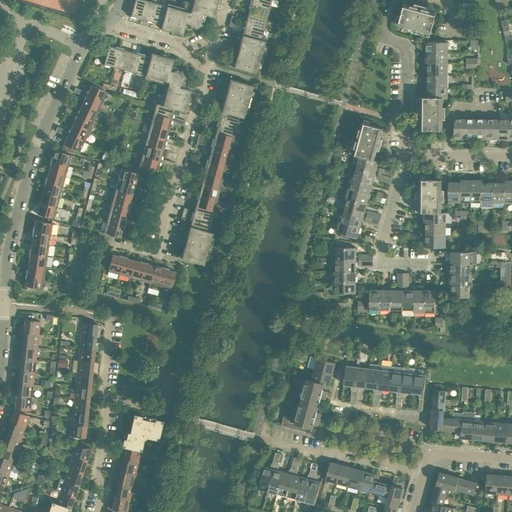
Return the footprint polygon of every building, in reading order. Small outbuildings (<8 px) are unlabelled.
[(144,0),(134,0),(130,16),(161,25),(160,29),(182,35),(184,27),(189,29),(204,20),(206,15),(213,17),(218,0),(193,0),(190,11),(191,11),(188,12),(144,0)] [(251,0),(250,5),(242,36),(239,47),(248,49),(248,51),(247,51),(246,53),(247,53),(247,55),(246,54),(245,56),(246,57),(246,59),(236,56),(233,67),(256,74),(265,41),(261,40),(271,0),(272,0),(276,1),(276,0),(251,0)] [(398,25),(414,30),(431,34),(436,12),(426,10),(427,7),(415,4),(414,6),(404,4),(398,25)] [(426,42),(426,53),(426,64),(428,64),(427,97),(420,97),(420,130),(442,131),(442,120),(445,120),(445,108),(443,108),(443,98),(447,98),(448,42),(426,42)] [(185,83),(178,71),(176,68),(171,67),(173,59),(151,53),(150,57),(108,46),(103,65),(167,82),(168,84),(162,105),(156,103),(138,167),(157,172),(160,163),(166,165),(167,161),(161,159),(165,142),(172,144),(173,140),(167,138),(171,121),(177,123),(179,119),(172,117),(174,109),(185,112),(191,90),(183,88),(185,83)] [(208,232),(240,117),(244,118),(253,86),(230,80),(227,91),(236,94),(235,96),(234,95),(234,97),(235,98),(235,99),(233,99),(233,101),(234,101),(233,103),(224,101),(221,112),(190,226),(186,238),(196,241),(195,242),(194,242),(194,244),(195,244),(194,246),(193,246),(193,248),(194,248),(193,250),(184,247),(181,259),(204,265),(212,233),(208,232)] [(79,95),(85,97),(86,95),(102,103),(107,92),(91,85),(87,93),(81,91),(79,95)] [(86,95),(85,97),(82,105),(98,113),(102,103),(86,95)] [(70,114),(76,117),(77,115),(93,122),(98,113),(82,105),(78,113),(72,110),(70,114)] [(77,115),(76,117),(72,125),(88,132),(93,122),(77,115)] [(454,139),(467,139),(467,127),(468,116),(461,116),(461,127),(454,127),(454,139)] [(467,139),(477,139),(477,119),(477,116),(468,116),(467,127),(467,139)] [(477,127),(477,139),(487,139),(487,128),(493,128),(493,116),(487,116),(487,119),(477,119),(477,127)] [(487,139),(499,139),(499,119),(500,119),(500,116),(493,116),(493,128),(487,128),(487,139)] [(499,139),(511,139),(511,120),(500,119),(499,119),(499,139)] [(353,155),(360,156),(374,160),(377,150),(380,151),(383,139),(380,138),(383,128),(362,122),(353,155)] [(61,134),(67,136),(68,134),(84,142),(88,132),(72,125),(69,132),(63,130),(61,134)] [(68,134),(67,136),(63,145),(73,149),(79,152),(84,142),(68,134)] [(54,151),(51,162),(68,166),(71,155),(54,151)] [(360,156),(356,168),(392,177),(393,172),(380,168),(379,169),(377,169),(379,161),(374,160),(360,156)] [(51,162),(48,172),(65,176),(68,166),(51,162)] [(356,168),(353,179),(372,184),(374,178),(377,178),(376,179),(390,183),(392,177),(356,168)] [(121,169),(118,180),(135,185),(138,174),(121,169)] [(48,172),(45,182),(62,187),(65,176),(48,172)] [(351,178),(348,188),(370,194),(372,184),(353,179),(351,178)] [(419,213),(424,213),(441,213),(441,212),(441,203),(444,203),(444,190),(442,190),(442,180),(419,179),(419,194),(418,194),(418,195),(419,195),(419,197),(418,197),(418,198),(419,198),(419,213)] [(118,180),(115,190),(132,195),(135,185),(118,180)] [(461,202),(471,202),(471,180),(461,180),(461,182),(461,202)] [(471,202),(481,202),(482,183),(482,180),(471,180),(471,202)] [(45,182),(42,193),(60,198),(62,187),(45,182)] [(448,202),(461,202),(461,182),(448,182),(448,202)] [(481,207),(493,207),(493,183),(482,183),(481,202),(481,207)] [(493,183),(493,207),(505,207),(505,203),(505,183),(493,183)] [(92,184),(90,190),(95,191),(95,192),(98,193),(100,187),(96,186),(96,185),(92,184)] [(345,199),(348,199),(367,204),(370,194),(348,188),(345,199)] [(115,190),(112,201),(129,205),(132,195),(115,190)] [(42,193),(40,203),(57,208),(60,198),(42,193)] [(348,199),(345,210),(380,220),(382,215),(368,211),(368,212),(365,211),(367,204),(348,199)] [(112,201),(109,211),(126,216),(129,205),(112,201)] [(57,208),(40,203),(37,214),(54,219),(57,208)] [(345,210),(341,221),(341,222),(360,227),(362,220),(365,221),(365,222),(378,226),(380,220),(345,210)] [(109,211),(106,222),(123,226),(126,216),(109,211)] [(424,223),(426,223),(446,223),(446,212),(441,212),(441,213),(424,213),(424,223)] [(35,221),(33,232),(51,235),(52,224),(35,221)] [(341,222),(341,221),(339,221),(336,232),(342,233),(341,237),(346,238),(347,235),(358,238),(360,227),(341,222)] [(123,226),(106,222),(106,223),(102,222),(100,230),(103,232),(103,233),(120,237),(123,226)] [(426,223),(426,235),(446,235),(446,223),(426,223)] [(33,232),(31,243),(49,246),(51,235),(33,232)] [(446,235),(426,235),(426,247),(446,248),(446,235)] [(31,243),(30,253),(47,256),(49,246),(31,243)] [(336,247),(336,260),(373,260),(373,255),(359,254),(359,255),(356,255),(356,248),(336,247)] [(450,252),(450,264),(470,265),(470,264),(470,252),(450,252)] [(30,253),(28,264),(45,267),(47,256),(30,253)] [(112,255),(108,254),(104,270),(107,271),(112,255)] [(107,272),(118,275),(123,258),(112,255),(107,271),(107,272)] [(502,262),(502,268),(506,268),(506,265),(511,265),(511,258),(508,255),(505,262),(502,262)] [(118,275),(128,277),(133,260),(123,258),(118,275)] [(128,277),(139,280),(144,263),(133,260),(128,277)] [(336,260),(336,271),(336,272),(356,272),(356,265),(359,265),(359,266),(373,266),(373,260),(336,260)] [(139,280),(149,283),(154,266),(144,263),(139,280)] [(28,264),(26,275),(44,278),(45,267),(28,264)] [(450,264),(450,274),(472,275),(472,264),(470,264),(470,265),(450,264)] [(154,266),(149,283),(148,288),(158,290),(160,286),(164,269),(154,266)] [(175,272),(164,269),(160,286),(171,289),(175,272)] [(334,271),(333,282),(356,282),(356,272),(336,272),(336,271),(334,271)] [(390,310),(402,310),(403,273),(397,273),(397,287),(398,287),(398,290),(390,290),(390,310)] [(402,310),(414,310),(414,290),(407,290),(407,287),(408,287),(409,273),(403,273),(402,310)] [(450,274),(450,285),(470,285),(472,286),(472,275),(450,274)] [(44,278),(26,275),(25,286),(42,289),(44,278)] [(356,282),(333,282),(333,293),(356,293),(356,282)] [(470,285),(450,285),(450,297),(469,297),(470,285)] [(369,310),(380,310),(380,290),(370,290),(370,301),(369,301),(369,305),(370,305),(369,310)] [(380,310),(390,310),(390,290),(380,290),(380,310)] [(414,312),(425,312),(425,290),(414,290),(414,310),(414,312)] [(425,290),(425,312),(435,313),(436,290),(425,290)] [(24,320),(23,333),(38,334),(40,322),(24,320)] [(82,322),(81,335),(96,337),(97,324),(94,324),(83,323),(82,322)] [(23,333),(22,345),(37,347),(38,334),(23,333)] [(81,335),(79,348),(95,349),(96,337),(81,335)] [(22,345),(20,358),(36,360),(37,347),(22,345)] [(79,348),(78,360),(93,362),(95,349),(79,348)] [(20,358),(19,371),(34,373),(36,360),(20,358)] [(281,426),(305,432),(307,427),(313,428),(315,420),(319,421),(321,413),(317,412),(321,398),(325,399),(327,391),(323,390),(325,385),(329,386),(335,363),(317,358),(311,380),(307,379),(295,423),(289,422),(290,417),(284,415),(281,426)] [(58,359),(57,367),(66,368),(67,361),(58,359)] [(78,360),(76,373),(92,375),(93,362),(78,360)] [(374,399),(380,400),(380,394),(377,394),(381,365),(369,364),(369,369),(367,387),(374,388),(374,393),(374,399)] [(382,389),(390,390),(392,367),(381,365),(377,394),(380,394),(381,394),(382,389)] [(357,397),(358,391),(355,391),(357,367),(346,366),(344,384),(352,385),(351,391),(352,391),(351,396),(357,397)] [(359,386),(367,387),(369,369),(357,367),(355,391),(358,391),(359,386)] [(402,402),(403,397),(400,397),(403,368),(392,367),(390,390),(397,391),(396,396),(397,396),(396,402),(402,402)] [(404,392),(412,393),(414,374),(415,368),(404,367),(403,368),(400,397),(403,397),(404,397),(404,392)] [(19,371),(17,383),(33,385),(34,373),(19,371)] [(76,373),(75,386),(90,388),(92,375),(76,373)] [(414,374),(412,393),(419,394),(419,399),(420,399),(418,410),(422,411),(424,399),(423,399),(426,376),(414,374)] [(17,383),(16,396),(31,397),(32,389),(37,390),(37,386),(33,385),(17,383)] [(69,398),(74,398),(89,400),(90,388),(75,386),(74,393),(70,393),(69,398)] [(434,389),(432,409),(444,410),(444,404),(450,405),(451,400),(445,400),(446,390),(434,389)] [(31,397),(16,396),(14,409),(30,411),(31,397)] [(74,398),(72,411),(88,413),(89,400),(74,398)] [(430,429),(442,430),(443,418),(444,410),(432,409),(430,429)] [(14,411),(10,424),(25,429),(29,416),(14,411)] [(72,411),(71,423),(86,425),(88,413),(72,411)] [(123,439),(121,447),(126,448),(141,452),(143,442),(142,442),(140,441),(138,438),(139,436),(139,435),(139,433),(143,432),(144,432),(145,432),(147,432),(149,436),(149,438),(148,438),(150,439),(158,441),(163,421),(155,419),(154,422),(148,420),(149,418),(133,414),(130,429),(129,432),(129,433),(127,432),(127,434),(126,439),(123,439)] [(461,438),(462,419),(443,418),(442,430),(461,431),(461,438)] [(461,438),(472,439),(474,420),(462,419),(461,438)] [(472,439),(484,440),(485,421),(474,420),(472,439)] [(484,440),(495,441),(497,422),(485,421),(484,440)] [(495,441),(507,442),(508,423),(497,422),(495,441)] [(86,425),(71,423),(69,436),(81,438),(85,438),(86,425)] [(10,424),(6,436),(21,441),(25,429),(10,424)] [(6,436),(2,448),(16,453),(21,441),(6,436)] [(73,455),(72,456),(87,461),(91,449),(90,449),(91,444),(84,443),(83,446),(76,444),(73,455)] [(2,448),(0,452),(0,460),(12,465),(17,466),(18,463),(13,462),(16,453),(2,448)] [(118,459),(118,461),(122,462),(123,460),(138,463),(141,452),(126,448),(123,458),(119,457),(118,459)] [(69,464),(68,468),(83,473),(87,461),(72,456),(69,464)] [(268,491),(277,494),(283,472),(278,470),(279,465),(278,465),(280,460),(274,458),(272,463),(275,464),(268,491)] [(0,472),(8,476),(12,465),(0,460),(0,472)] [(115,471),(115,473),(120,474),(120,472),(135,476),(138,463),(123,460),(122,462),(122,464),(121,470),(116,469),(115,471)] [(325,480),(337,483),(342,465),(330,462),(325,480)] [(258,489),(268,491),(275,464),(272,463),(270,468),(264,467),(258,489)] [(287,496),(296,499),(302,477),(296,475),(297,470),(298,465),(292,463),(291,468),(294,469),(287,496)] [(337,483),(348,486),(353,468),(342,465),(337,483)] [(68,468),(64,480),(79,485),(83,473),(68,468)] [(277,494),(287,496),(294,469),(291,468),(290,468),(289,473),(283,472),(277,494)] [(312,474),(305,501),(315,504),(321,482),(315,480),(316,475),(315,475),(317,470),(311,468),(309,474),(312,474)] [(348,486),(359,489),(364,471),(353,468),(348,486)] [(359,489),(370,492),(374,481),(375,474),(364,471),(359,489)] [(8,476),(0,472),(0,487),(9,491),(10,488),(5,486),(8,476)] [(113,483),(112,485),(117,487),(117,485),(132,488),(135,476),(120,472),(120,474),(118,482),(113,481),(113,483)] [(439,472),(436,484),(448,487),(455,489),(459,478),(439,472)] [(296,499),(305,501),(312,474),(309,474),(309,473),(307,478),(302,477),(296,499)] [(485,493),(497,494),(499,475),(487,474),(485,493)] [(497,494),(509,495),(510,476),(499,475),(497,494)] [(477,483),(459,478),(455,489),(474,494),(477,483)] [(60,479),(56,491),(60,492),(75,497),(79,485),(64,480),(60,479)] [(370,492),(388,497),(392,485),(374,481),(370,492)] [(436,484),(431,502),(443,505),(448,487),(436,484)] [(110,496),(109,498),(114,499),(114,497),(130,500),(132,488),(117,485),(117,487),(115,495),(110,493),(110,496)] [(392,485),(388,497),(386,504),(398,507),(403,489),(392,485)] [(23,502),(28,488),(14,493),(12,498),(23,502)] [(57,501),(56,503),(71,508),(71,506),(75,497),(60,492),(57,501)] [(107,506),(106,510),(112,511),(112,509),(122,511),(126,511),(130,500),(114,497),(114,499),(112,507),(107,506)] [(32,511),(69,511),(71,508),(56,503),(51,502),(49,510),(48,511),(49,511),(36,511),(33,511),(32,511)] [(425,507),(424,511),(428,511),(452,511),(454,508),(443,505),(431,502),(430,508),(425,507)]
